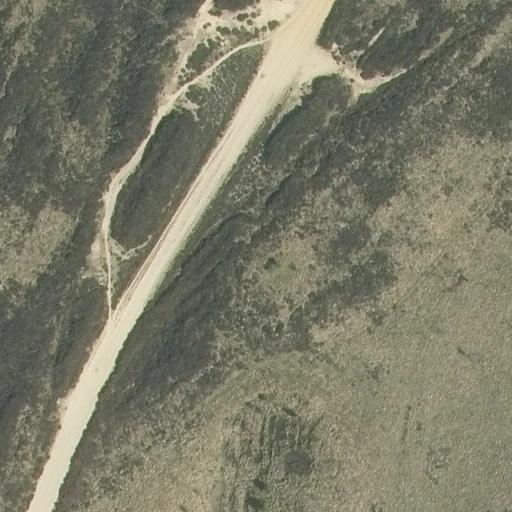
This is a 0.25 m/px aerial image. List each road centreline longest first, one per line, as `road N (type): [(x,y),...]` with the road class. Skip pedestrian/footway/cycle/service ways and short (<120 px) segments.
road 1 (track): [(113,338),(316,9)]
road 2 (track): [(37,511),(113,338)]
